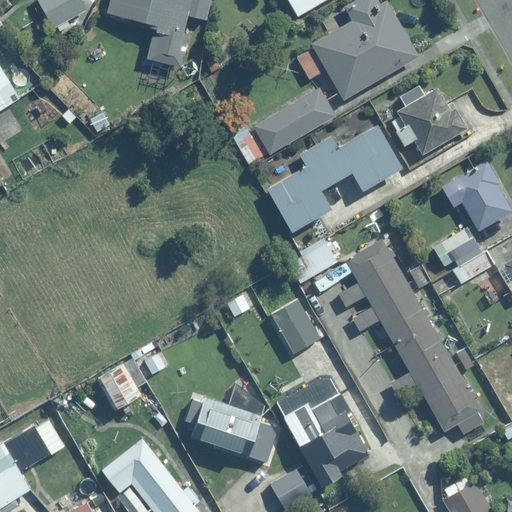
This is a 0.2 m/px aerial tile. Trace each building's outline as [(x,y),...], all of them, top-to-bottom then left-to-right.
[(79,0),(38,0),(54,29),(86,13),(79,0)] [(214,0),(108,0),(104,16),(156,30),(148,62),(152,63),(149,74),(178,81),(191,31),(183,29),(186,17),(208,23),(214,0)] [(288,0),(300,20),(335,0),(288,0)] [(325,70),(342,101),(418,60),(387,3),(383,6),(379,0),(358,0),(344,8),(351,23),(293,54),(307,80),(325,70)] [(0,116),(23,103),(0,63),(0,116)] [(425,158),(472,130),(452,97),(445,101),(437,89),(426,96),(418,83),(398,95),(406,107),(400,110),(402,114),(390,122),(405,147),(415,141),(425,158)] [(263,160),(335,115),(317,85),(253,124),(256,128),(235,141),(252,169),(264,161),(263,160)] [(308,168),(269,189),(294,235),(335,213),(323,192),(351,176),(362,195),(406,171),(381,126),(342,148),(335,135),(300,155),(308,168)] [(511,213),(511,207),(484,160),(440,186),(454,208),(461,204),(479,233),(511,213)] [(387,251),(380,239),(342,261),(356,284),(337,295),(345,307),(364,296),(370,306),(406,283),(390,257),(393,255),(390,250),(387,251)] [(480,253),(473,240),(447,253),(454,266),(480,253)] [(300,283),(336,262),(325,243),(288,263),(300,283)] [(511,290),(511,257),(504,261),(506,265),(497,270),(509,292),(511,290)] [(406,283),(370,306),(371,308),(352,319),(360,331),(378,321),(393,346),(429,324),(425,317),(428,315),(425,309),(422,311),(406,283)] [(429,324),(393,346),(408,373),(389,383),(397,397),(416,386),(417,388),(453,366),(438,339),(440,339),(438,333),(435,333),(429,324)] [(453,366),(417,388),(443,433),(456,425),(462,435),(482,424),(476,413),(480,411),(472,399),(475,397),(472,392),(468,393),(453,366)] [(282,414),(284,418),(323,489),(376,461),(338,393),(313,408),(308,399),(282,414)] [(205,397),(190,439),(249,459),(263,417),(205,397)] [(128,511),(203,511),(197,505),(200,502),(188,488),(185,490),(143,438),(102,471),(117,490),(113,494),(126,510),(128,511)] [(8,440),(0,444),(0,511),(5,511),(35,497),(20,470),(24,469),(8,440)] [(270,485),(284,511),(287,511),(312,498),(296,470),(270,485)] [(492,511),(489,505),(503,499),(495,483),(478,492),(475,486),(447,500),(453,511),(492,511)] [(95,511),(88,500),(67,511),(95,511)]
